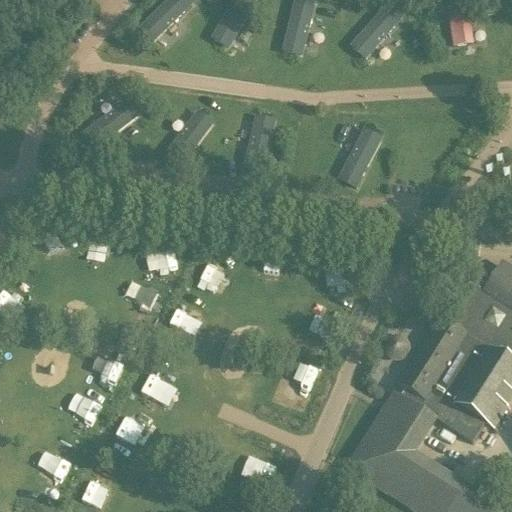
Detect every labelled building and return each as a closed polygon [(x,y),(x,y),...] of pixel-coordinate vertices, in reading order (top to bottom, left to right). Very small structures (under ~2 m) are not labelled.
[(171,0),(142,27),(163,49),(202,12),(190,0),(171,0)] [(303,0),(296,0),(285,51),(310,57),(321,4),(303,0)] [(233,50),(252,12),(233,2),(213,40),(233,50)] [(389,6),(353,47),(379,69),(414,28),(389,6)] [(450,14),(454,49),(476,46),(473,12),(450,14)] [(247,159),(270,163),(277,121),(254,118),(247,159)] [(0,172),(6,173),(12,127),(0,125),(0,172)] [(364,189),(384,139),(362,131),(342,181),(364,189)] [(511,398),(511,272),(511,273),(507,270),(503,267),(490,285),(475,275),(467,289),(474,294),(467,305),(462,302),(447,325),(441,321),(398,389),(405,393),(401,399),(394,394),(390,401),(345,472),(407,511),(503,511),(437,470),(417,456),(438,424),(451,433),(464,413),(492,430),(511,398)]
